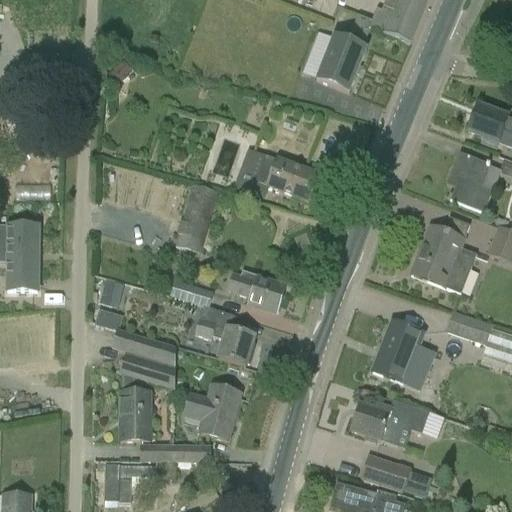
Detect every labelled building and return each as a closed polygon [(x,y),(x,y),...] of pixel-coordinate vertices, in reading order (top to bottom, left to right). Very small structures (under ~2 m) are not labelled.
[(358,20),(350,38),(343,35),(340,43),(334,41),(316,85),(349,98),(366,54),(362,52),(370,34),(410,49),(429,0),(387,0),(382,15),(377,13),(372,25),(358,20)] [(123,65),(107,79),(115,89),(120,85),(121,87),(128,81),(127,79),(132,75),(123,65)] [(9,140),(25,140),(25,108),(8,109),(9,130),(9,140)] [(477,109),(467,136),(482,142),(480,148),(496,154),(498,148),(511,153),(511,123),(508,122),(508,121),(477,109)] [(488,168),(459,157),(449,182),(457,185),(450,205),(484,218),(491,198),(479,193),(488,168)] [(310,207),(319,180),(266,160),(256,186),(238,179),(233,192),(263,203),(267,191),(310,207)] [(19,184),(58,185),(59,164),(20,162),(19,184)] [(199,258),(217,196),(195,189),(177,252),(199,258)] [(48,201),(47,191),(14,193),(15,203),(48,201)] [(464,242),(469,230),(449,222),(443,237),(430,232),(420,256),(429,260),(420,283),(445,294),(456,267),(470,273),(476,259),(462,253),(466,243),(464,242)] [(491,248),(496,231),(477,224),(471,242),(491,248)] [(7,296),(37,296),(37,229),(7,229),(7,296)] [(488,259),(511,268),(511,236),(498,232),(488,259)] [(277,318),(285,292),(272,287),(272,285),(242,275),(240,281),(232,278),(226,295),(249,303),(248,308),(277,318)] [(175,286),(171,301),(199,309),(209,312),(214,297),(175,286)] [(118,298),(103,294),(99,308),(114,312),(118,298)] [(234,320),(209,312),(209,313),(204,312),(194,340),(211,345),(213,341),(223,344),(217,363),(245,372),(247,368),(249,369),(253,356),(250,355),(254,341),(230,334),(234,320)] [(118,337),(118,336),(122,322),(98,315),(94,328),(94,329),(116,336),(118,337)] [(511,340),(491,334),(492,331),(453,318),(446,337),(486,350),(483,359),(511,368),(511,340)] [(372,377),(406,390),(427,340),(392,326),(372,377)] [(174,394),(177,354),(118,336),(118,337),(116,336),(111,353),(125,357),(119,378),(122,379),(122,397),(140,397),(141,385),(174,394)] [(228,446),(240,399),(213,391),(210,403),(190,397),(183,422),(203,428),(200,439),(228,446)] [(153,397),(140,398),(122,397),(120,397),(120,446),(153,446),(153,397)] [(394,407),(390,416),(379,412),(377,415),(359,409),(351,436),(366,441),(364,445),(376,448),(377,445),(387,448),(387,447),(397,451),(404,432),(422,438),(428,418),(394,407)] [(156,467),(168,468),(169,449),(142,449),(142,467),(156,467)] [(169,449),(168,468),(210,469),(210,450),(169,449)] [(404,496),(411,474),(369,461),(362,483),(404,496)] [(102,495),(137,496),(138,473),(103,472),(102,495)] [(389,505),(390,500),(377,496),(376,500),(336,489),(330,511),(404,511),(405,509),(389,505)] [(2,498),(1,511),(30,511),(31,499),(2,498)]
